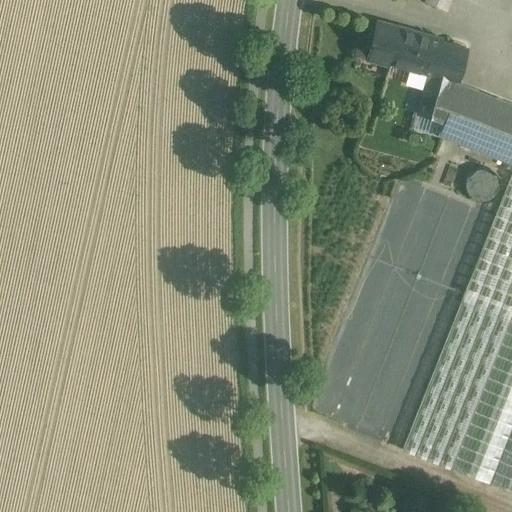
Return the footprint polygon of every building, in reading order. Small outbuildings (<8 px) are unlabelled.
[(424,0),(424,3),(447,12),(451,0),(424,0)] [(464,49),(398,31),(398,27),(377,21),(366,61),(425,78),(426,74),(452,82),(452,83),(454,83),(464,49)] [(452,82),(426,74),(425,78),(415,115),(441,122),(452,83),(452,82)] [(511,103),(454,83),(452,83),(441,122),(436,136),(511,162),(511,103)] [(511,169),(402,449),(451,468),(511,313),(511,169)] [(511,313),(451,468),(511,492),(511,313)]
